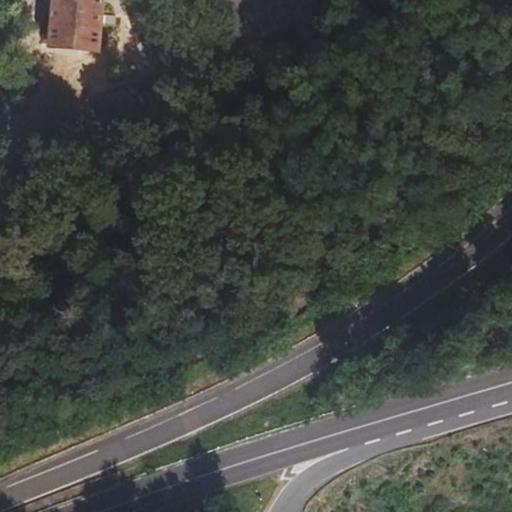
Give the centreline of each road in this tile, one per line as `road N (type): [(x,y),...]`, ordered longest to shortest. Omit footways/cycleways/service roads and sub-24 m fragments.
road 1 (trunk): [(511,220),(383,317),(250,394),(0,500)]
road 2 (secondary): [(511,387),(93,511)]
road 3 (trunk): [(279,511),(293,491),(330,466),(511,397)]
